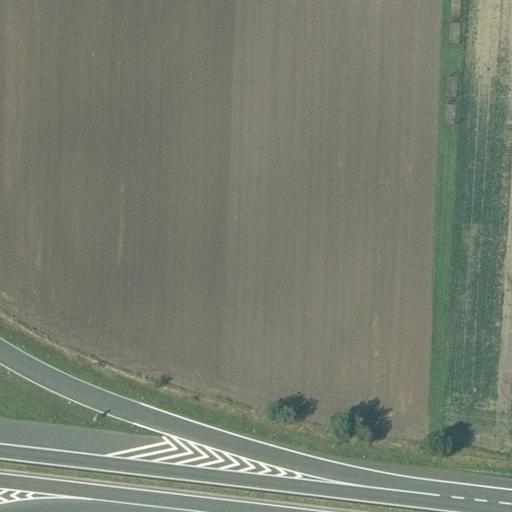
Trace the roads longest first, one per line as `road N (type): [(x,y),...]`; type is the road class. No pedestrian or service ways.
road 1 (motorway): [(511,497),(291,460),(203,436),(0,350)]
road 2 (trunk): [(511,503),(0,443)]
road 3 (trunk): [(0,487),(195,511)]
road 4 (motorway): [(7,511),(90,505),(155,511)]
